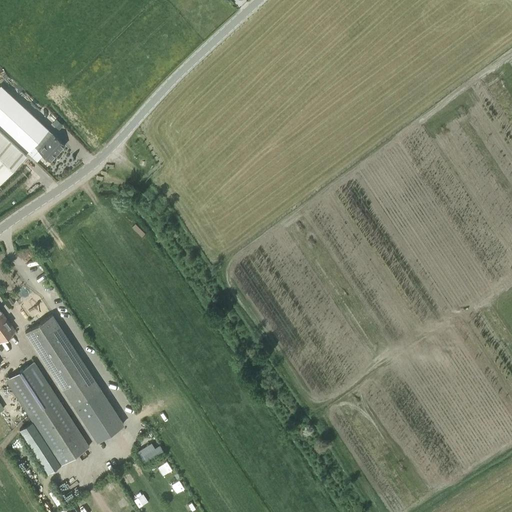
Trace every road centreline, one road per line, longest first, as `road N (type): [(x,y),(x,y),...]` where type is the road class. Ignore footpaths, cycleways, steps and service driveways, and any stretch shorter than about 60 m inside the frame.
road 1 (tertiary): [(0,230),(111,148),(259,0)]
road 2 (unknown): [(0,249),(123,419),(123,441),(89,473),(114,511)]
